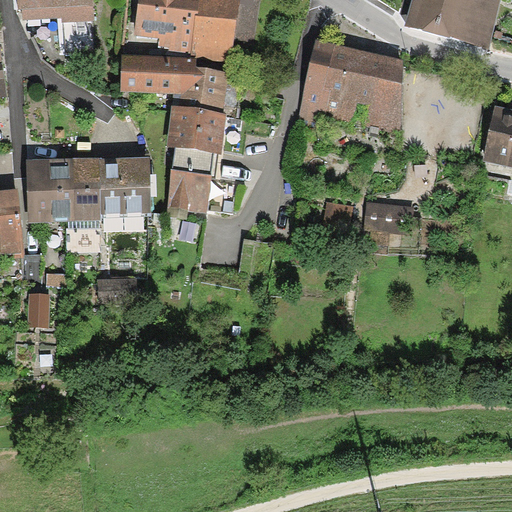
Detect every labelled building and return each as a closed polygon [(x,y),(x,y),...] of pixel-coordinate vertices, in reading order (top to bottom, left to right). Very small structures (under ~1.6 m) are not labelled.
[(16,0),(18,14),(23,13),(24,23),(64,21),(69,55),(95,54),(92,0),(16,0)] [(170,51),(191,53),(195,21),(197,21),(200,0),(139,0),(135,38),(160,41),(159,48),(170,49),(170,51)] [(200,0),(197,21),(195,21),(191,53),(190,59),(231,64),(234,40),(253,42),(258,0),(200,0)] [(406,27),(490,50),(503,0),(414,0),(413,3),(406,27)] [(0,35),(0,99),(9,99),(0,35)] [(364,128),(402,136),(403,63),(377,57),(316,43),(306,85),(297,126),(324,132),(327,118),(355,125),(359,106),(368,108),(364,128)] [(197,60),(123,57),(121,95),(181,97),(179,110),(224,116),(227,117),(238,118),(242,85),(243,76),(196,69),(197,60)] [(511,110),(495,107),(484,154),(481,166),(507,172),(508,168),(511,169),(511,110)] [(179,110),(174,110),(168,150),(174,150),(214,156),(223,157),(227,117),(224,116),(179,110)] [(214,156),(174,150),(171,172),(211,178),(214,156)] [(150,159),(101,160),(102,217),(152,216),(150,159)] [(101,160),(27,162),(30,224),(102,221),(102,217),(101,160)] [(211,178),(171,172),(169,209),(207,215),(211,178)] [(0,259),(25,258),(20,191),(0,194),(0,259)] [(413,207),(369,203),(366,231),(373,231),(372,244),(388,246),(390,233),(411,235),(413,207)] [(349,207),(328,204),(326,220),(311,218),(308,249),(344,253),(349,207)] [(102,231),(68,233),(69,255),(103,253),(102,231)] [(289,247),(245,242),(241,275),(284,281),(289,247)] [(44,258),(28,257),(26,285),(42,286),(44,258)] [(68,275),(47,274),(46,286),(67,288),(68,275)] [(138,277),(100,278),(100,307),(138,306),(138,277)] [(50,297),(30,296),(28,327),(48,328),(50,297)]
